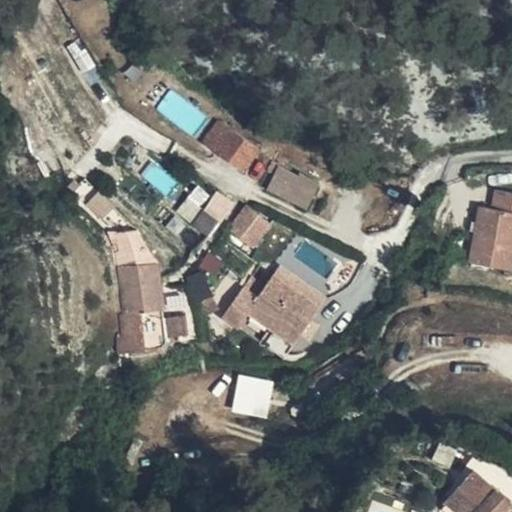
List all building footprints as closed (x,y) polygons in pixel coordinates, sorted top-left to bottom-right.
[(218,151),(233,129),(219,121),(205,141),(218,151)] [(257,146),(233,129),(218,151),(217,152),(242,169),(257,146)] [(57,170),(45,151),(30,159),(34,167),(23,174),(30,186),(57,170)] [(269,185),(310,206),(323,180),(281,159),(269,185)] [(79,184),(74,180),(69,187),(75,191),(79,184)] [(481,188),(478,208),(491,210),(494,190),(481,188)] [(218,189),(203,211),(220,221),(235,199),(218,189)] [(491,210),(478,208),(469,263),(511,270),(511,263),(511,193),(494,190),(491,210)] [(231,230),(259,244),(273,215),(246,201),(231,230)] [(220,221),(203,211),(196,222),(212,232),(220,221)] [(118,266),(155,262),(147,248),(117,252),(118,266)] [(120,286),(158,281),(155,262),(118,266),(120,286)] [(280,266),(275,275),(319,306),(326,297),(280,266)] [(319,306),(275,275),(248,311),(293,342),(300,334),(310,319),(319,306)] [(161,300),(158,281),(120,286),(122,315),(141,312),(162,308),(161,300)] [(160,346),(166,338),(164,318),(162,308),(141,312),(143,340),(125,342),(126,352),(160,346)] [(125,333),(125,342),(143,340),(141,312),(122,315),(125,333)] [(164,318),(166,338),(176,337),(172,317),(164,318)] [(310,319),(300,334),(308,339),(318,324),(310,319)] [(242,369),(233,407),(269,415),(277,377),(242,369)] [(436,462),(447,444),(439,440),(429,458),(436,462)] [(452,447),(447,444),(436,462),(443,466),(452,447)] [(505,511),(511,504),(473,471),(445,501),(456,510),(457,511),(505,511)]
